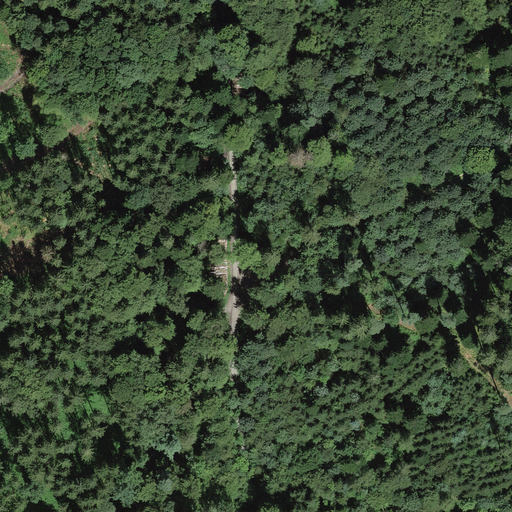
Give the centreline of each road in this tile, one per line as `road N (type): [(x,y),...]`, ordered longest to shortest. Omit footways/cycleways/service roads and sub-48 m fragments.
road 1 (track): [(222,0),(237,411),(252,511)]
road 2 (track): [(511,153),(324,237),(232,314)]
road 3 (track): [(131,511),(163,408),(232,314)]
